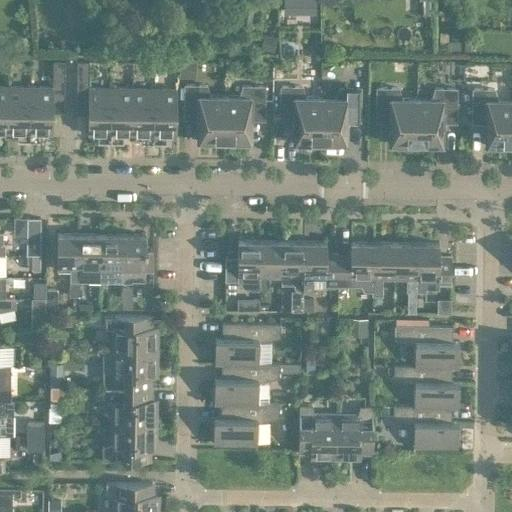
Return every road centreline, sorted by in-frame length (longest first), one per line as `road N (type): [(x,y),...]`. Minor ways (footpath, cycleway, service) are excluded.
road 1 (residential): [(180,499),(176,180)]
road 2 (residential): [(176,180),(486,187)]
road 3 (residential): [(180,499),(483,503)]
road 4 (residential): [(484,450),(486,187)]
road 5 (residential): [(0,173),(176,180)]
